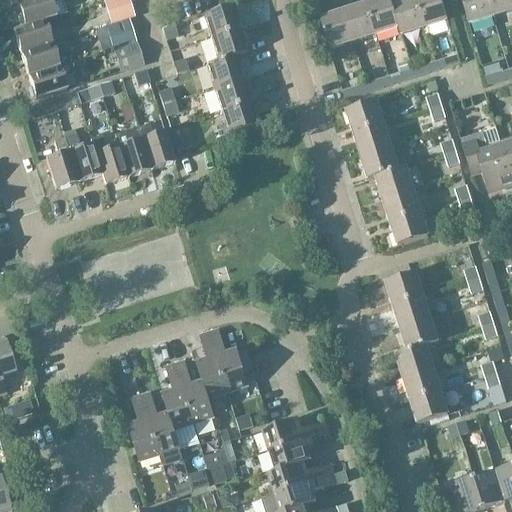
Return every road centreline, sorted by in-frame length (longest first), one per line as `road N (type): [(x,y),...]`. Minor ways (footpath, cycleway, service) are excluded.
road 1 (residential): [(359,269),(284,0)]
road 2 (residential): [(74,361),(223,314),(253,317),(293,350)]
road 3 (residential): [(413,511),(351,312)]
road 4 (residential): [(36,240),(213,182)]
road 5 (residential): [(357,511),(339,426),(293,350)]
road 6 (residential): [(359,269),(511,224)]
road 7 (residential): [(70,511),(85,449),(74,361)]
